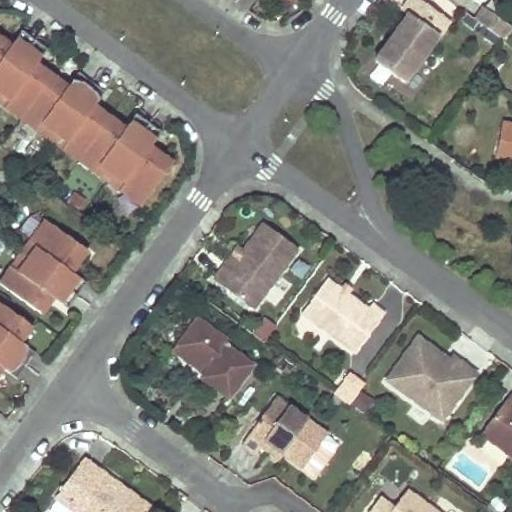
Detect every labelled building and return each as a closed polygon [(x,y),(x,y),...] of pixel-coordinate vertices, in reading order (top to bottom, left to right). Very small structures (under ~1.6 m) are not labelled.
[(404,19),(373,63),(402,84),(446,25),(411,0),(410,0),(398,16),(404,19)] [(477,20),(504,39),(511,28),(511,25),(487,6),(477,20)] [(0,38),(0,87),(33,42),(19,31),(10,45),(0,38)] [(36,64),(46,52),(33,42),(0,87),(0,90),(11,99),(3,110),(20,122),(53,76),(36,64)] [(77,74),(67,86),(53,76),(20,122),(34,132),(42,121),(56,132),(91,84),(77,74)] [(93,105),(104,93),(91,84),(56,132),(69,141),(61,151),(80,164),(112,119),(110,117),(93,105)] [(0,90),(0,107),(3,110),(11,99),(0,90)] [(134,114),(125,128),(112,119),(80,164),(91,172),(99,163),(114,173),(149,125),(134,114)] [(42,121),(34,132),(49,143),(56,132),(42,121)] [(151,146),(160,133),(149,125),(114,173),(126,181),(119,192),(142,209),(176,164),(151,146)] [(511,126),(505,125),(501,143),(511,144),(511,126)] [(69,141),(56,132),(49,143),(61,151),(69,141)] [(511,144),(501,143),(498,159),(511,161),(511,144)] [(99,163),(91,172),(106,183),(114,173),(99,163)] [(114,173),(106,183),(119,192),(126,181),(114,173)] [(29,242),(39,249),(28,262),(77,296),(87,284),(74,273),(89,254),(44,222),(29,242)] [(250,309),(293,251),(257,225),(237,251),(232,248),(209,279),(250,309)] [(39,249),(29,242),(19,255),(28,262),(39,249)] [(19,255),(9,268),(19,275),(28,262),(19,255)] [(67,309),(77,296),(28,262),(19,275),(9,268),(0,279),(0,285),(43,316),(54,300),(67,309)] [(361,311),(322,284),(299,316),(351,355),(380,318),(364,306),(361,311)] [(0,346),(28,365),(37,353),(21,341),(32,328),(0,305),(0,346)] [(195,318),(175,346),(209,370),(204,376),(201,379),(228,399),(252,365),(225,345),(228,340),(195,318)] [(442,362),(415,343),(385,383),(437,422),(471,375),(447,357),(442,362)] [(0,373),(4,369),(19,379),(28,365),(0,346),(0,373)] [(209,370),(175,346),(170,352),(204,376),(209,370)] [(348,372),(334,395),(351,405),(365,382),(348,372)] [(323,431),(272,395),(236,444),(247,452),(252,446),(257,440),(277,454),(296,467),(323,431)] [(511,427),(508,424),(486,451),(511,471),(511,427)] [(257,440),(252,446),(272,460),(277,454),(257,440)] [(80,459),(49,502),(63,511),(140,511),(145,506),(80,459)] [(439,511),(408,489),(393,508),(379,498),(368,511),(439,511)]
